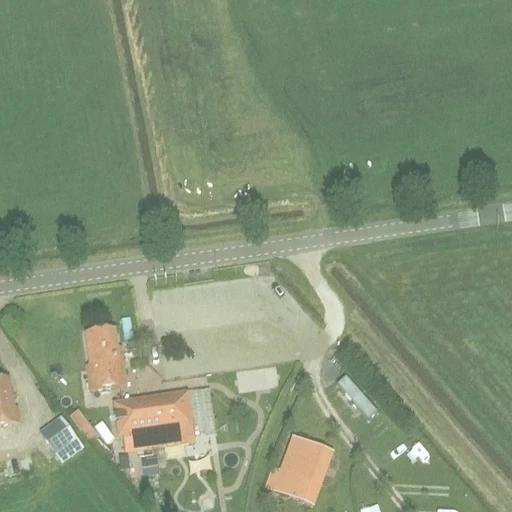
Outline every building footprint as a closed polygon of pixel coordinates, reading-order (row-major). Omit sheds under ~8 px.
[(89,394),(126,388),(120,350),(117,350),(114,331),(84,335),(89,368),(86,368),(89,394)] [(0,428),(19,425),(17,409),(14,410),(8,380),(0,381),(0,428)] [(114,406),(118,438),(190,428),(186,397),(114,406)] [(73,417),(93,447),(102,441),(82,411),(73,417)] [(55,458),(77,443),(61,420),(39,435),(55,458)] [(165,459),(188,458),(186,433),(164,434),(165,459)] [(322,455),(289,444),(279,475),(312,486),(322,455)] [(162,451),(135,453),(136,475),(164,474),(162,451)]
